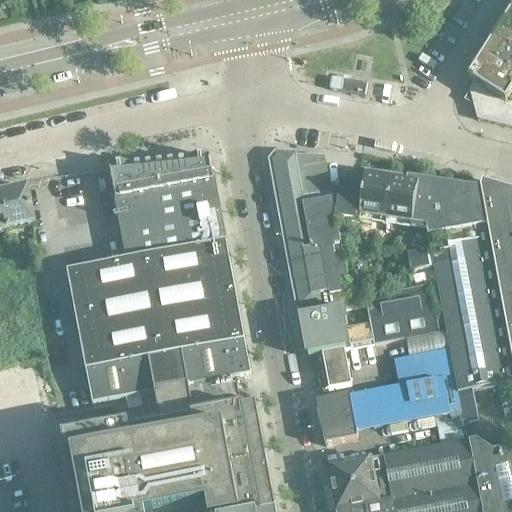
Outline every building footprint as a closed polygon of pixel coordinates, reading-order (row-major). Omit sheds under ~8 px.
[(511,42),(511,13),(499,34),(511,42)] [(511,42),(499,34),(484,57),(511,74),(511,42)] [(511,97),(511,74),(484,57),(469,81),(475,85),(507,105),(511,97)] [(362,98),(364,88),(341,83),(339,93),(362,98)] [(511,97),(507,105),(475,85),(470,92),(477,121),(500,126),(511,129),(511,97)] [(334,215),(329,188),(324,159),(295,158),(277,157),(272,163),(299,311),(300,311),(301,320),(352,310),(337,230),(335,218),(334,215)] [(244,341),(216,196),(209,159),(191,160),(191,162),(129,169),(128,167),(110,169),(109,169),(109,171),(110,171),(128,264),(68,275),(87,373),(93,406),(155,394),(236,379),(251,376),(244,341)] [(387,222),(393,178),(366,174),(364,174),(363,175),(362,175),(361,176),(360,178),(360,179),(360,180),(360,181),(360,182),(361,184),(362,185),(363,185),(365,186),(364,188),(363,193),(360,218),(387,222)] [(413,226),(420,182),(393,178),(387,222),(413,226)] [(443,234),(451,186),(424,182),(424,183),(420,182),(413,226),(426,228),(428,237),(443,234)] [(511,192),(483,184),(481,191),(511,360),(511,192)] [(360,218),(363,193),(364,188),(346,185),(345,191),(329,188),(334,215),(342,216),(360,218)] [(511,383),(511,360),(481,191),(463,189),(463,188),(451,186),(443,234),(428,237),(455,379),(458,395),(473,392),(506,386),(505,385),(511,383)] [(31,226),(24,188),(21,188),(19,187),(12,188),(11,191),(0,193),(0,206),(4,231),(5,231),(31,226)] [(346,231),(348,220),(335,218),(337,230),(346,231)] [(430,270),(427,253),(408,256),(411,274),(430,270)] [(18,265),(16,255),(10,256),(11,266),(18,265)] [(438,335),(430,292),(419,294),(417,291),(374,299),(367,308),(352,310),(301,320),(308,359),(316,358),(347,352),(438,335)] [(354,389),(347,352),(316,358),(319,374),(317,378),(318,383),(321,385),(323,394),(354,389)] [(412,358),(397,360),(401,384),(415,381),(412,358)] [(275,511),(256,406),(242,409),(236,379),(155,394),(161,424),(63,442),(76,511),(275,511)] [(462,414),(458,395),(455,379),(343,399),(317,404),(325,448),(360,441),(359,433),(462,414)] [(479,424),(473,392),(458,395),(462,414),(464,427),(479,424)] [(511,511),(511,449),(493,453),(477,443),(329,471),(336,511),(511,511)]
